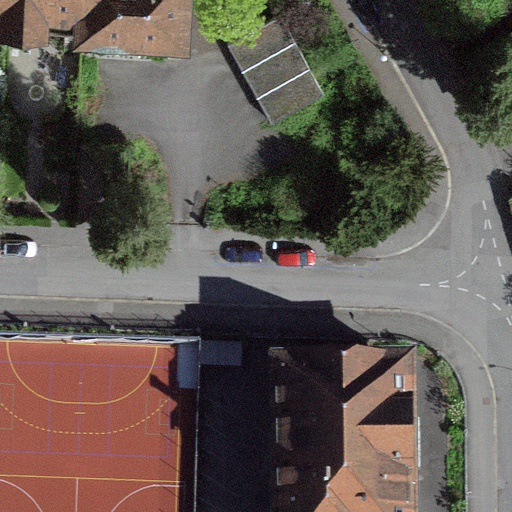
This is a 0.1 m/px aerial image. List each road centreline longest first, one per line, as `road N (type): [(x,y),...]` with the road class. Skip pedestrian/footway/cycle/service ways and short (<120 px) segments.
road 1 (residential): [(0,272),(502,289)]
road 2 (residential): [(502,289),(473,160),(387,0)]
